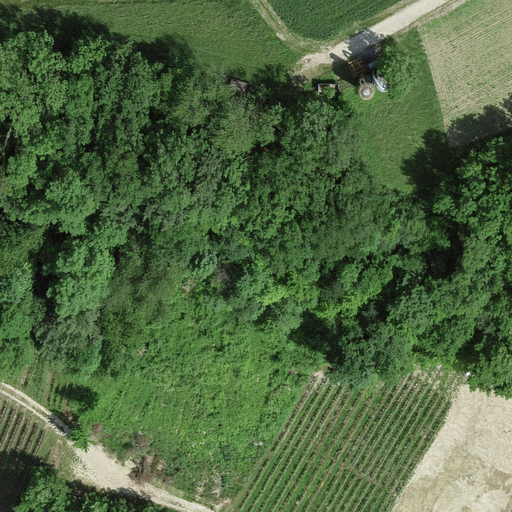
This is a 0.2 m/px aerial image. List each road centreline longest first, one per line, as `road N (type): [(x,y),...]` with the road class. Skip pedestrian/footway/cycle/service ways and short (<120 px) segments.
road 1 (track): [(198,511),(113,477),(35,406),(0,386)]
road 2 (track): [(313,70),(437,0)]
